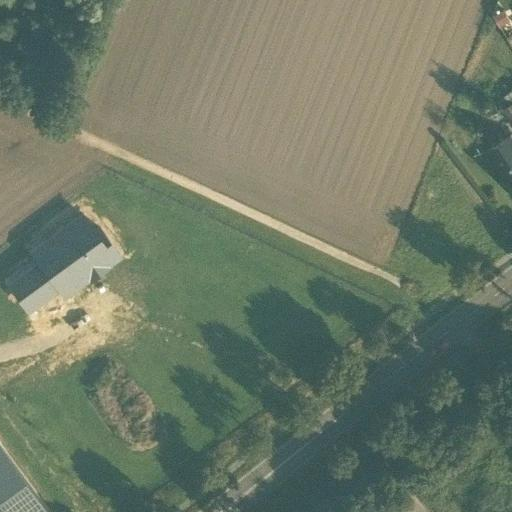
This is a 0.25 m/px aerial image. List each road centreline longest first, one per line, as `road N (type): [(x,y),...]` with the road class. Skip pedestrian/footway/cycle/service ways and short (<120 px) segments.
road 1 (track): [(0,100),(408,287)]
road 2 (secondary): [(511,284),(220,511)]
